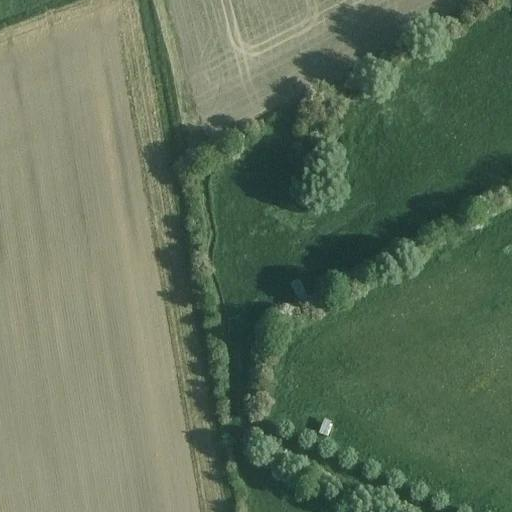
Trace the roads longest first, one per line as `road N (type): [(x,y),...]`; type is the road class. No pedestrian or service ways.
road 1 (track): [(192,151),(232,424),(434,511)]
road 2 (track): [(192,151),(458,0)]
road 3 (track): [(166,0),(192,151)]
